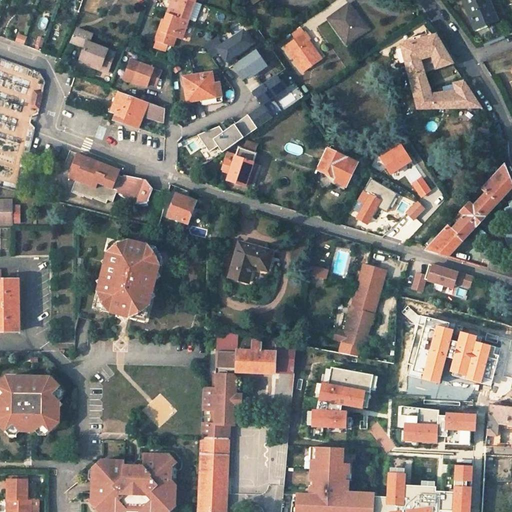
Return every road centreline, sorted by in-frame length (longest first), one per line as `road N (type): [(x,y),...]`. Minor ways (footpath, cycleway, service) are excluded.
road 1 (unclassified): [(166,176),(511,282)]
road 2 (unclassified): [(0,50),(42,65),(56,94),(45,130),(166,176)]
road 3 (unclassified): [(422,0),(491,94),(511,138)]
road 4 (residential): [(82,376),(84,451),(60,477),(59,511)]
road 5 (residential): [(235,81),(242,107),(170,138),(166,176)]
road 6 (residential): [(30,264),(33,336),(82,376)]
